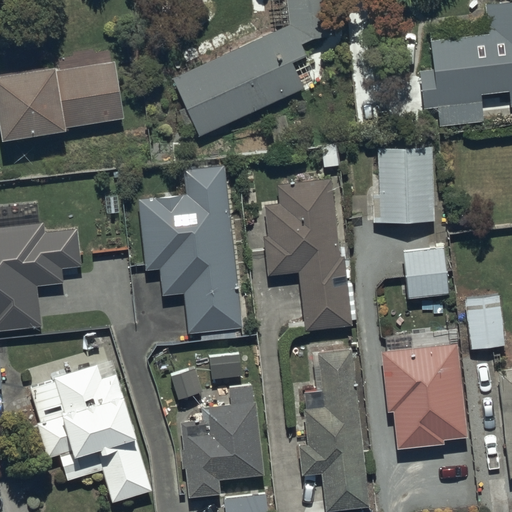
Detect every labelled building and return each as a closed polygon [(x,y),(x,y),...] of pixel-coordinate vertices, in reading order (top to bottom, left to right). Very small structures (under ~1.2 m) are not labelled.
[(169,66),(195,123),(301,75),(288,45),(302,39),(297,28),(308,23),(332,23),(331,0),(284,0),(286,13),(169,66)] [(505,78),(507,96),(511,95),(511,0),(482,0),(484,20),(426,27),(429,57),(415,58),(419,96),(434,95),(436,115),(480,111),(477,81),(505,78)] [(0,124),(121,105),(111,46),(0,63),(0,124)] [(370,211),(431,209),(428,134),(374,136),(376,183),(369,183),(370,211)] [(336,155),(334,135),(319,136),(321,156),(336,155)] [(185,321),(239,315),(221,151),(179,156),(182,181),(134,186),(142,258),(156,256),(159,283),(180,281),(185,321)] [(302,319),(349,313),(341,243),(337,244),(328,166),(273,172),(275,191),(261,193),(264,224),(260,224),(264,264),(295,261),(302,319)] [(0,318),(39,315),(34,274),(61,271),(59,256),(79,254),(75,216),(42,219),(41,210),(0,213),(0,318)] [(404,286),(446,281),(441,235),(399,240),(404,286)] [(502,334),(496,284),(462,287),(468,338),(502,334)] [(440,426),(463,423),(453,328),(377,336),(383,398),(389,397),(393,435),(441,430),(440,426)] [(322,499),(366,494),(348,335),(314,338),(318,377),(300,379),(302,395),(300,395),(304,431),(294,432),(298,463),(318,461),(322,499)] [(209,368),(239,364),(236,341),(206,345),(209,368)] [(109,490),(149,477),(114,361),(98,365),(94,351),(90,352),(89,350),(54,361),(55,363),(50,364),(52,370),(26,377),(37,410),(33,411),(44,446),(56,442),(64,468),(99,458),(109,490)] [(511,354),(493,357),(506,466),(511,464),(511,354)] [(175,388),(199,380),(192,356),(167,364),(175,388)] [(216,466),(260,461),(253,386),(250,387),(249,373),(225,375),(227,390),(197,393),(198,406),(176,408),(185,484),(217,481),(216,466)] [(265,511),(262,483),(221,487),(223,511),(265,511)]
